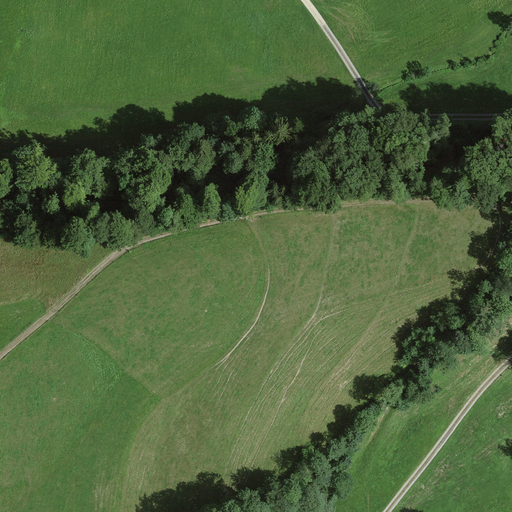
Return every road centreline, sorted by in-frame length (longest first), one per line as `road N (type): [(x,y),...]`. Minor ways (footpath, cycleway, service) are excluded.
road 1 (track): [(367,511),(369,458),(394,405),(511,279)]
road 2 (track): [(304,0),(384,112),(511,115)]
road 3 (track): [(511,359),(387,511)]
